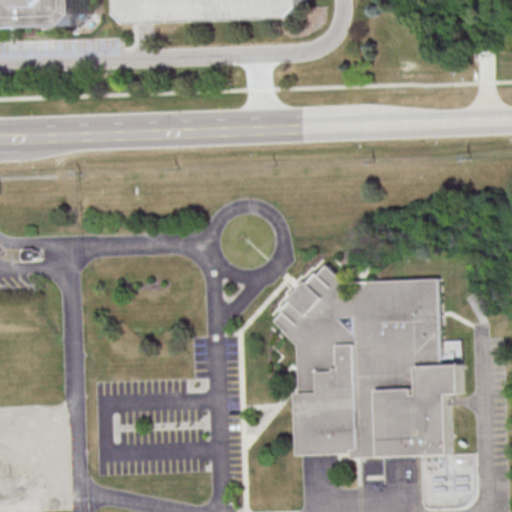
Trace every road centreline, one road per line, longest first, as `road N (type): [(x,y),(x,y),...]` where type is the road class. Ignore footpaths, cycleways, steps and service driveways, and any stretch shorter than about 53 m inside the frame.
road 1 (secondary): [(375,122),(42,135)]
road 2 (secondary): [(511,116),(375,122)]
